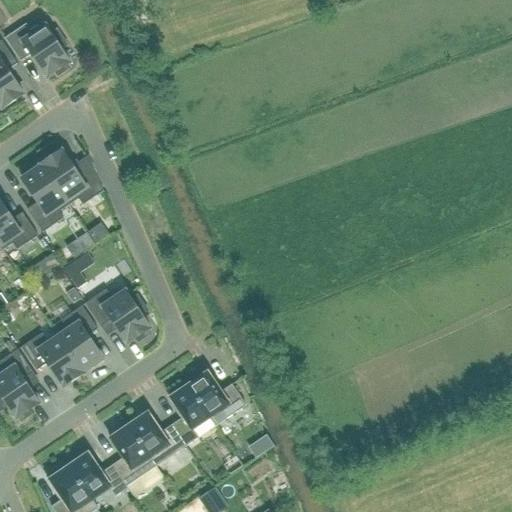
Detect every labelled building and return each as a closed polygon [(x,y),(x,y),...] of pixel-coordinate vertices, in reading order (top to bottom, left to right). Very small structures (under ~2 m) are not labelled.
[(26,25),(5,40),(20,63),(31,56),(47,79),(55,74),(57,78),(70,69),(67,65),(70,64),(61,51),(67,46),(57,31),(50,35),(42,23),(30,32),(26,25)] [(0,105),(2,108),(1,109),(2,110),(23,95),(7,72),(17,65),(2,42),(0,42),(0,105)] [(41,167),(42,167),(69,206),(78,200),(83,206),(103,192),(93,165),(78,176),(61,152),(41,167)] [(27,210),(43,233),(64,219),(59,213),(69,206),(42,167),(41,167),(22,181),(37,203),(27,210)] [(0,203),(0,246),(0,247),(0,248),(2,252),(12,245),(17,251),(38,237),(22,214),(12,221),(0,203)] [(86,235),(90,246),(106,239),(102,229),(86,235)] [(86,258),(63,273),(78,296),(101,281),(86,258)] [(55,261),(35,271),(41,282),(61,272),(55,261)] [(106,291),(85,305),(101,328),(111,321),(127,345),(135,339),(138,343),(150,335),(148,331),(150,329),(141,316),(148,312),(137,296),(130,301),(122,289),(110,297),(106,291)] [(59,338),(58,338),(82,374),(83,373),(103,360),(87,337),(97,330),(82,307),(61,321),(68,332),(59,338)] [(83,373),(82,374),(58,338),(59,338),(56,334),(46,341),(42,334),(21,349),(36,372),(47,365),(63,388),(84,374),(83,373)] [(0,369),(1,371),(0,371),(0,410),(1,411),(7,407),(16,420),(18,419),(21,422),(34,414),(31,410),(39,404),(23,381),(33,374),(18,351),(0,362),(0,369)] [(221,393),(207,373),(201,378),(198,374),(185,383),(188,387),(188,386),(209,416),(208,416),(214,425),(244,404),(231,386),(221,393)] [(209,416),(188,386),(188,387),(170,399),(183,419),(172,426),(185,445),(197,436),(191,428),(208,416),(209,416)] [(148,414),(129,427),(155,466),(185,445),(172,426),(161,434),(148,414)] [(126,487),(155,466),(129,427),(110,440),(123,459),(112,467),(126,487)] [(126,487),(112,467),(101,474),(88,455),(81,459),(78,455),(66,464),(91,501),(92,501),(109,488),(115,497),(127,488),(126,487)] [(91,501),(66,464),(46,477),(62,501),(51,508),(53,511),(93,511),(98,509),(92,501),(91,501)]
